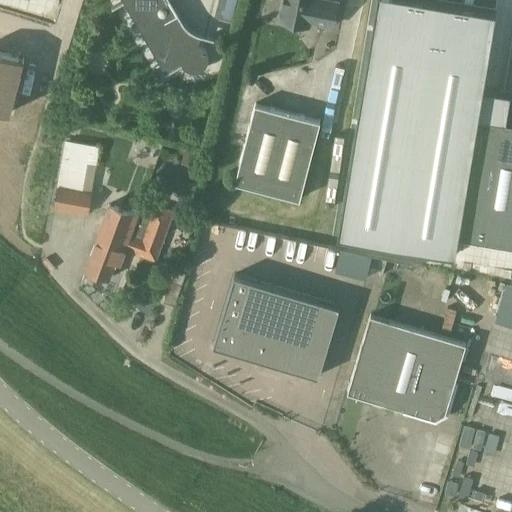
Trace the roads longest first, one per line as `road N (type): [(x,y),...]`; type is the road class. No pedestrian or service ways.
road 1 (unclassified): [(358,511),(283,472),(272,431),(151,365),(72,295)]
road 2 (tertiary): [(158,511),(57,441),(0,387)]
